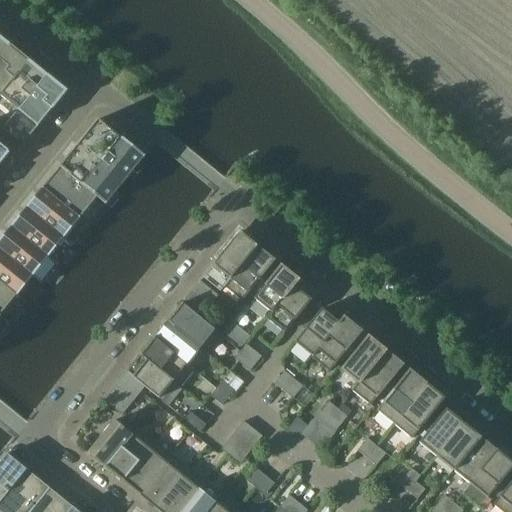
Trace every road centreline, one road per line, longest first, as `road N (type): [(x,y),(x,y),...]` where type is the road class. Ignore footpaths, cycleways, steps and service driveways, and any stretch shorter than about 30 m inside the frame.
road 1 (residential): [(231,194),(511,421)]
road 2 (unclassified): [(511,234),(384,128),(250,0)]
road 3 (residential): [(31,442),(231,194)]
road 4 (residential): [(231,194),(101,89)]
road 5 (residential): [(101,89),(0,210)]
road 6 (residential): [(101,89),(0,6)]
